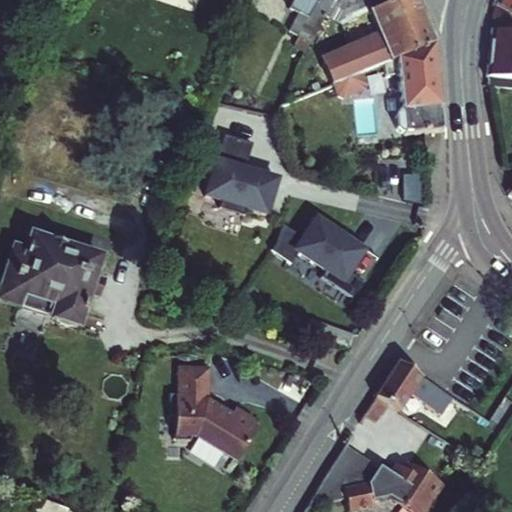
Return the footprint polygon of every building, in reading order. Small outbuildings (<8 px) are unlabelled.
[(311,0),(300,23),(311,29),(324,4),(325,0),(311,0)] [(359,13),(386,0),(325,0),(324,4),(345,19),(359,13)] [(405,0),(386,0),(359,13),(380,59),(424,39),(415,20),(405,0)] [(511,0),(488,0),(489,1),(486,31),(511,32),(511,0)] [(511,32),(486,31),(483,78),(511,80),(511,32)] [(437,129),(424,39),(380,59),(372,61),(366,64),(374,78),(389,71),(393,111),(389,111),(392,133),(437,129)] [(311,63),(321,85),(345,73),(366,64),(372,61),(366,49),(348,57),(344,48),(311,63)] [(345,73),(321,85),(318,87),(325,101),(353,88),(345,73)] [(216,135),(198,197),(214,202),(212,209),(238,216),(240,209),(259,215),(266,193),(260,192),(264,178),(228,168),(231,159),(240,162),(245,144),(216,135)] [(425,174),(407,173),(407,199),(425,199),(425,174)] [(272,242),(266,250),(286,263),(291,256),(319,274),(315,280),(347,301),(357,285),(344,276),(359,252),(342,242),(341,244),(310,224),(300,239),(277,224),(272,242)] [(95,259),(24,236),(19,249),(8,246),(0,270),(0,305),(45,319),(43,327),(60,332),(62,327),(71,330),(82,295),(90,298),(95,282),(88,280),(95,259)] [(352,332),(311,317),(306,330),(347,345),(352,332)] [(419,377),(394,362),(362,413),(374,421),(385,404),(397,412),(419,377)] [(206,374),(177,373),(176,398),(170,398),(170,418),(176,418),(176,438),(198,439),(237,464),(258,431),(254,429),(257,424),(236,413),(233,418),(205,403),(206,374)] [(376,466),(342,444),(308,495),(322,501),(339,493),(345,507),(367,497),(366,493),(375,489),(406,508),(428,476),(393,455),(389,461),(383,456),(376,466)]
